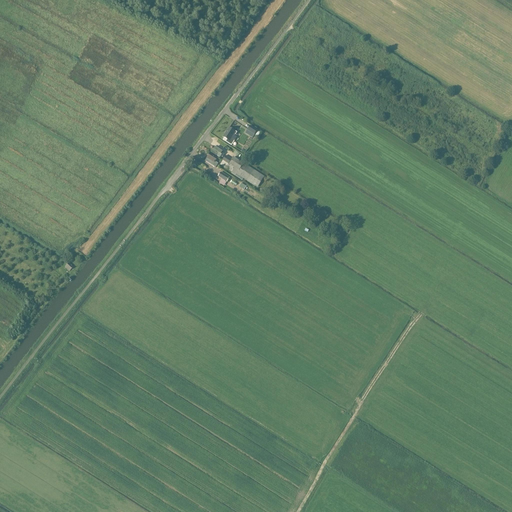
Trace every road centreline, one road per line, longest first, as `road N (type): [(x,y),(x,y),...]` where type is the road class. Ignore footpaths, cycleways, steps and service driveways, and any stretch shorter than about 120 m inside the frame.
road 1 (track): [(0,215),(58,248),(81,233),(94,237),(279,0)]
road 2 (unclassified): [(148,211),(311,0)]
road 3 (unclassified): [(148,211),(0,397)]
road 4 (track): [(298,511),(360,402),(355,398)]
